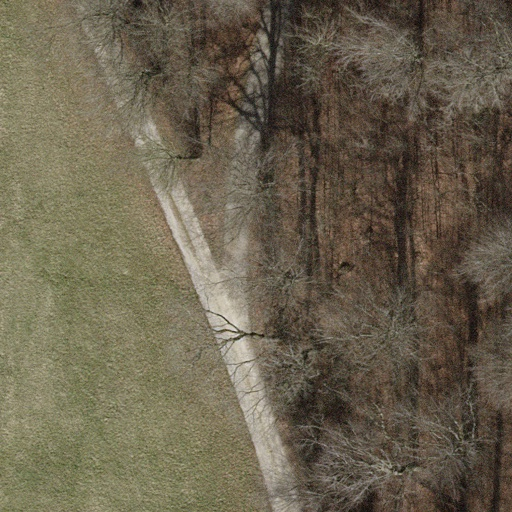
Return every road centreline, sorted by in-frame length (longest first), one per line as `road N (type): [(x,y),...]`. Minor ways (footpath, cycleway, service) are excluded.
road 1 (track): [(84,0),(163,135),(231,293),(289,511)]
road 2 (track): [(282,0),(231,293)]
